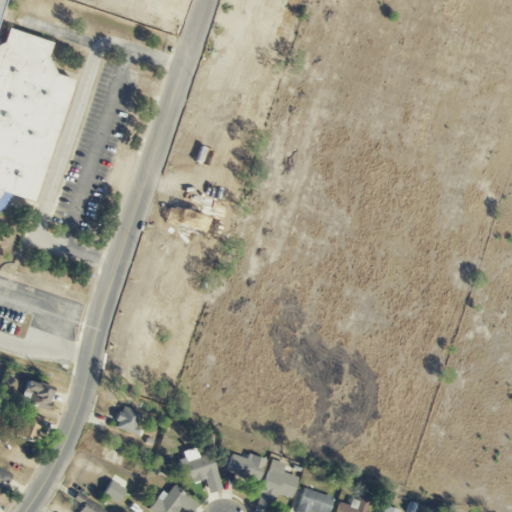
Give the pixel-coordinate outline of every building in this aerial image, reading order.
[(0,193),(34,202),(67,78),(66,78),(43,61),(48,40),(4,29),(0,33),(0,193)] [(19,400),(46,410),(53,389),(26,380),(19,400)] [(133,434),(141,414),(120,406),(113,427),(133,434)] [(29,442),(33,433),(38,435),(43,419),(30,414),(26,423),(17,420),(12,435),(29,442)] [(183,484),(203,479),(205,486),(215,483),(205,447),(175,455),(183,484)] [(223,471),(257,482),(264,460),(246,454),(245,459),(229,454),(223,471)] [(284,461),(268,457),(255,508),(268,511),(273,494),(290,499),(296,477),(281,473),(284,461)] [(0,484),(4,486),(10,474),(0,468),(0,484)] [(115,504),(123,489),(108,481),(100,495),(115,504)] [(146,510),(149,511),(174,511),(179,507),(183,509),(190,500),(172,485),(165,494),(161,490),(146,510)] [(293,511),(309,511),(310,511),(311,511),(326,511),(331,498),(301,488),(293,511)] [(80,504),(76,511),(101,511),(103,508),(74,495),(72,500),(80,504)] [(333,511),(365,511),(367,503),(349,499),(348,505),(336,502),(333,511)]
